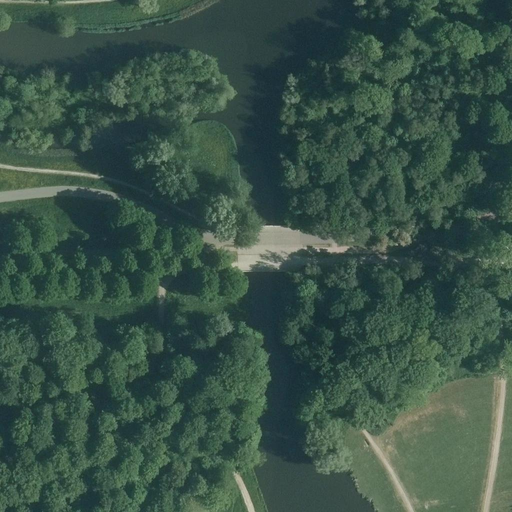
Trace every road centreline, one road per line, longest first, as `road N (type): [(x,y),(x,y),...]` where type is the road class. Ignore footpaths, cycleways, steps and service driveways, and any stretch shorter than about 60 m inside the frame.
road 1 (unknown): [(0,259),(90,250),(390,249),(494,214)]
road 2 (unknown): [(484,511),(502,375),(498,186)]
